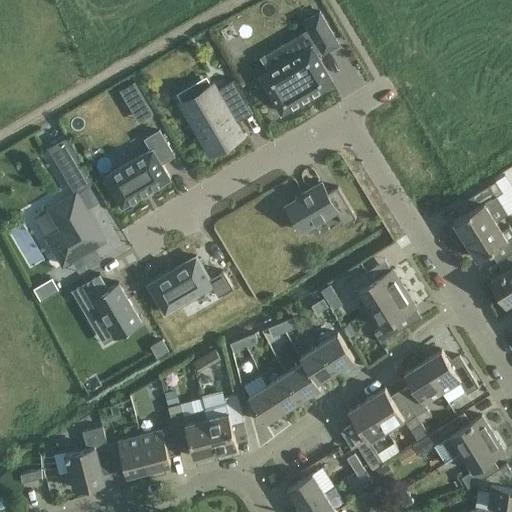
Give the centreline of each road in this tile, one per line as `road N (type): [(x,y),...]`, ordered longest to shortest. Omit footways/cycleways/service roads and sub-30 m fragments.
road 1 (residential): [(463,304),(348,121),(144,238)]
road 2 (track): [(244,0),(0,146)]
road 3 (residential): [(239,475),(463,304)]
road 4 (residential): [(239,475),(82,511)]
